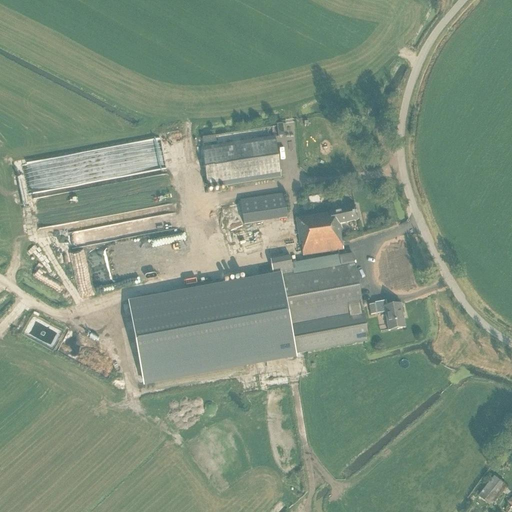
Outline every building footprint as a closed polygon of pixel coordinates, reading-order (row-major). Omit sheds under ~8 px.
[(207,189),(281,178),(275,137),(201,148),(207,189)] [(33,161),(25,163),(32,189),(40,187),(33,161)] [(244,224),(287,218),(284,194),(240,200),(244,224)] [(343,250),(339,224),(358,220),(355,206),(329,212),(329,213),(296,218),(300,245),(301,245),(303,256),(343,250)] [(129,219),(128,213),(44,224),(45,234),(56,233),(63,226),(70,233),(72,246),(98,243),(102,247),(106,247),(107,255),(110,254),(111,259),(119,267),(120,274),(117,277),(180,269),(176,236),(141,241),(140,234),(131,235),(131,238),(124,239),(129,234),(128,226),(121,220),(129,219)] [(270,260),(273,276),(129,303),(144,382),(368,341),(353,255),(339,257),(339,255),(291,264),(290,257),(270,260)] [(387,307),(386,301),(375,303),(375,304),(369,305),(371,315),(377,314),(385,312),(389,330),(388,330),(388,331),(405,328),(405,327),(404,327),(400,305),(401,305),(401,304),(387,307)] [(490,506),(506,487),(493,477),(478,496),(490,506)]
